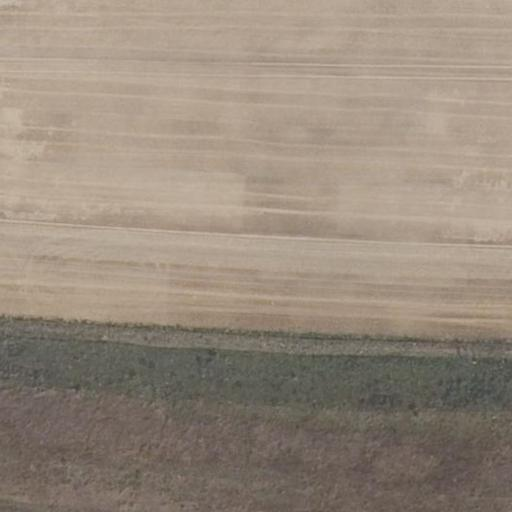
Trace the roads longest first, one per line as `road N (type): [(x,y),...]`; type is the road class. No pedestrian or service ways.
road 1 (track): [(0,418),(364,453),(511,458)]
road 2 (track): [(0,328),(511,353)]
